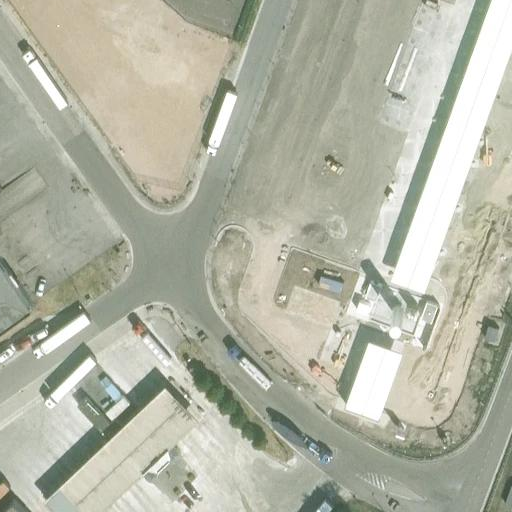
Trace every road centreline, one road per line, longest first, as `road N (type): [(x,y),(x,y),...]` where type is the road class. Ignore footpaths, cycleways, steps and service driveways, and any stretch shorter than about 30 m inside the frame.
road 1 (unclassified): [(465,500),(372,465),(308,425),(232,354),(170,266)]
road 2 (unclassified): [(170,266),(0,28)]
road 3 (unclassified): [(170,266),(194,235),(278,0)]
road 4 (unclassified): [(0,387),(170,266)]
road 5 (tertiary): [(511,374),(465,500)]
